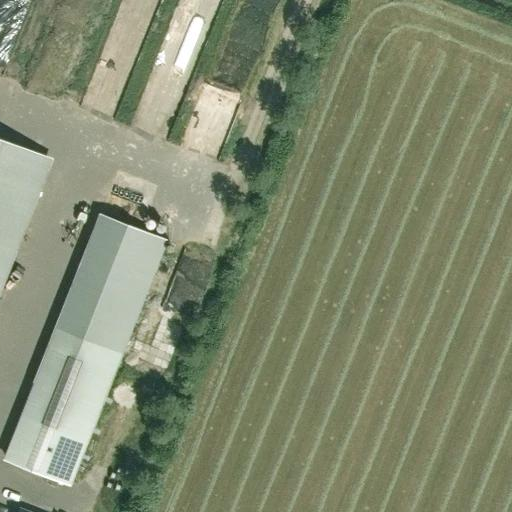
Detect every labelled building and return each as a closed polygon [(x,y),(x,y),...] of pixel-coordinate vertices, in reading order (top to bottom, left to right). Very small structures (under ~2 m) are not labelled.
[(0,0),(0,67),(24,0),(0,0)] [(111,117),(152,0),(115,0),(78,106),(111,117)] [(233,13),(249,17),(252,5),(236,1),(233,13)] [(183,29),(191,11),(175,4),(167,21),(183,29)] [(68,50),(40,37),(20,80),(49,93),(68,50)] [(186,70),(194,42),(181,38),(173,66),(186,70)] [(0,281),(48,161),(0,141),(0,281)] [(7,460),(69,484),(164,241),(103,217),(7,460)]
